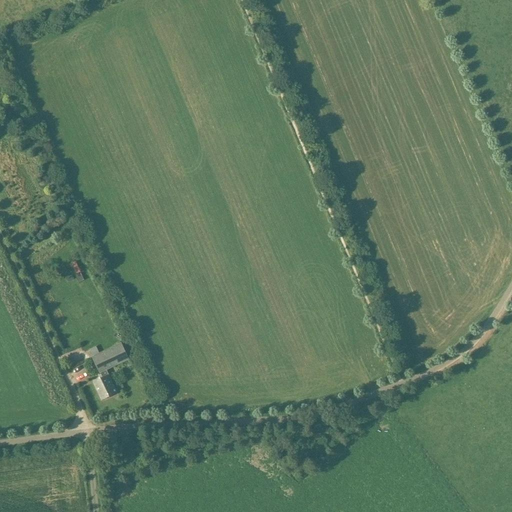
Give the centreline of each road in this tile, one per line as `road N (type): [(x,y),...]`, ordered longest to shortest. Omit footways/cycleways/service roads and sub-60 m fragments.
road 1 (unclassified): [(86,432),(334,409),(459,355),(511,284)]
road 2 (track): [(86,432),(0,232)]
